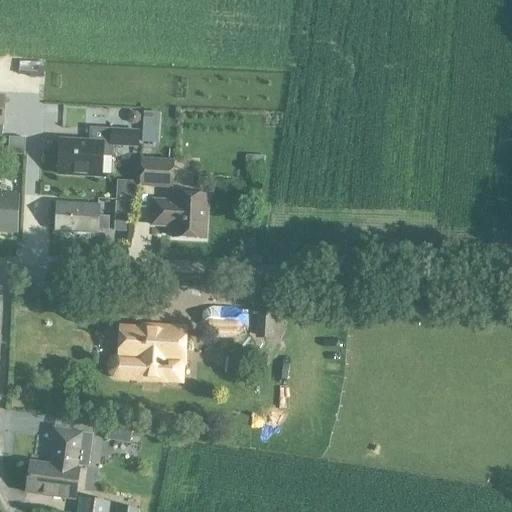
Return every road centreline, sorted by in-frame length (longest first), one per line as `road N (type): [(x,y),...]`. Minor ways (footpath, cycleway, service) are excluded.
road 1 (track): [(511,273),(248,272)]
road 2 (unclassified): [(248,272),(0,266)]
